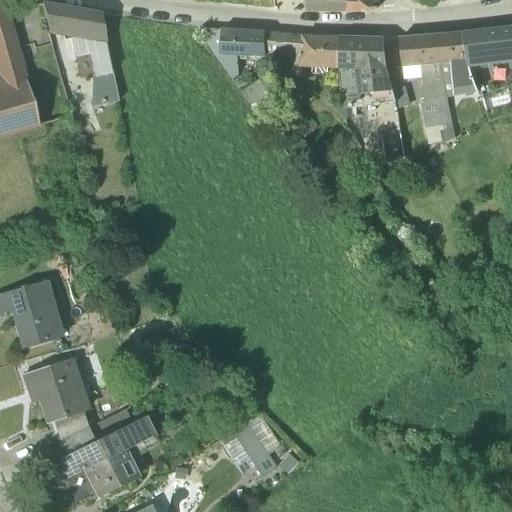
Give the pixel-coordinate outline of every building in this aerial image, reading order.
[(0,0),(0,93),(26,86),(1,0),(0,0)] [(343,0),(306,0),(307,13),(346,14),(343,0)] [(343,0),(346,14),(377,11),(374,0),(343,0)] [(61,10),(41,6),(48,32),(65,35),(63,33),(61,30),(61,10)] [(99,17),(61,10),(61,30),(63,33),(65,35),(71,36),(76,59),(91,57),(95,80),(111,77),(99,17)] [(197,30),(218,60),(232,57),(222,32),(197,30)] [(511,30),(463,35),(467,57),(485,55),(511,52),(511,30)] [(265,35),(222,32),(232,57),(267,59),(266,55),(265,35)] [(282,37),(265,35),(266,55),(283,56),(282,37)] [(463,35),(449,37),(452,65),(468,63),(467,57),(463,35)] [(303,39),(282,37),(283,56),(295,56),(302,57),(303,39)] [(449,37),(437,38),(441,66),(452,65),(449,37)] [(437,38),(400,41),(404,70),(422,68),(441,66),(437,38)] [(339,41),(303,39),(302,57),(301,68),(339,69),(339,42),(339,41)] [(368,43),(339,42),(339,69),(358,70),(361,96),(373,94),(377,94),(371,70),(369,43),(368,43)] [(384,43),(368,43),(369,43),(371,70),(377,94),(393,92),(387,71),(384,43)] [(485,55),(467,57),(468,63),(471,75),(476,89),(478,89),(491,84),(485,55)] [(218,60),(231,79),(241,72),(232,57),(218,60)] [(468,63),(452,65),(455,97),(468,94),(477,93),(476,89),(471,75),(468,63)] [(443,79),(441,66),(422,68),(423,80),(443,79)] [(353,111),(362,110),(361,96),(358,70),(339,69),(339,71),(344,120),(345,122),(354,122),(353,111)] [(231,79),(246,100),(256,93),(241,72),(231,79)] [(95,80),(91,81),(90,109),(116,104),(111,77),(95,80)] [(491,84),(478,89),(490,125),(511,115),(511,103),(511,100),(505,80),(491,84)] [(70,83),(62,85),(65,95),(82,92),(80,81),(70,83)] [(246,100),(258,117),(283,99),(271,82),(256,93),(246,100)] [(0,93),(0,138),(37,128),(26,86),(0,93)] [(396,106),(393,92),(377,94),(373,94),(376,108),(396,106)] [(489,125),(477,93),(468,94),(476,117),(469,120),(473,133),(489,125)] [(362,110),(376,108),(373,94),(361,96),(362,110)] [(453,126),(448,100),(422,104),(426,130),(439,128),(453,126)] [(309,119),(297,129),(306,140),(318,130),(309,119)] [(456,140),(453,126),(439,128),(443,146),(456,140)] [(44,284),(24,290),(23,289),(19,290),(19,292),(1,297),(7,315),(14,313),(18,328),(16,329),(22,352),(53,343),(42,304),(49,302),(44,284)] [(70,364),(23,379),(28,395),(35,392),(46,425),(52,424),(81,414),(86,412),(70,364)] [(81,414),(52,424),(58,443),(65,440),(87,430),(81,414)] [(257,418),(245,426),(265,458),(278,450),(257,418)] [(143,421),(94,445),(92,441),(71,452),(73,455),(52,465),(60,482),(61,483),(74,477),(83,473),(96,500),(130,483),(117,456),(151,439),(143,421)] [(244,425),(233,433),(246,452),(263,479),(274,471),(265,458),(245,426),(244,425)] [(87,430),(65,440),(71,452),(92,441),(87,430)] [(233,433),(219,442),(219,443),(220,443),(232,462),(246,452),(233,433)] [(96,500),(83,473),(74,477),(87,504),(96,500)] [(74,477),(61,483),(71,505),(72,511),(74,511),(87,504),(74,477)] [(61,483),(60,482),(39,493),(48,511),(70,511),(72,511),(71,505),(61,483)]
